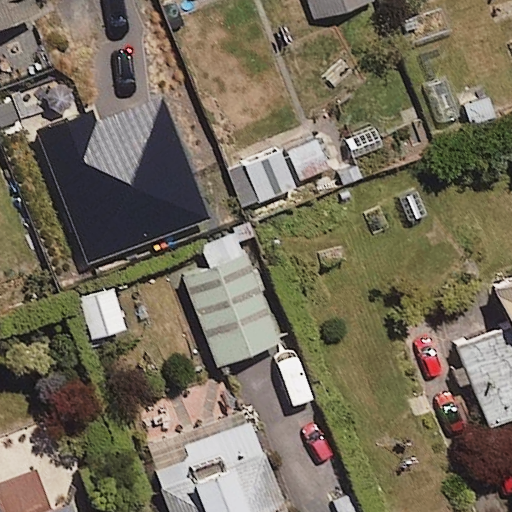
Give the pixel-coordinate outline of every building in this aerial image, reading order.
[(0,0),(0,19),(33,6),(30,0),(0,0)] [(307,0),(312,16),(360,0),(307,0)] [(93,108),(34,131),(88,266),(212,217),(164,98),(100,124),(93,108)] [(292,176),(323,165),(312,137),(232,166),(245,202),(295,183),(292,176)] [(211,361),(273,338),(237,239),(174,262),(211,361)] [(511,270),(486,280),(501,318),(451,338),(466,375),(485,423),(511,412),(511,270)] [(167,511),(280,511),(246,418),(176,444),(181,458),(151,469),(167,511)] [(68,511),(64,501),(34,511),(68,511)]
